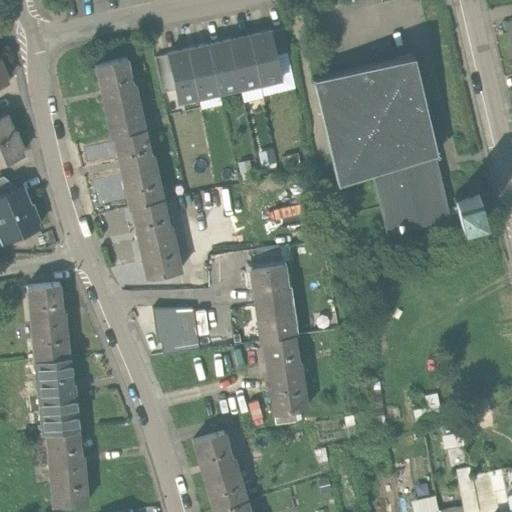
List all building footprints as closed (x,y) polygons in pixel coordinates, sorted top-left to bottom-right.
[(511,12),(502,15),(511,61),(511,12)] [(265,30),(246,34),(256,82),(275,79),(265,30)] [(246,34),(228,38),(237,86),(256,82),(246,34)] [(228,38),(209,41),(218,90),(237,86),(228,38)] [(209,41),(189,45),(199,93),(218,90),(209,41)] [(189,45),(170,49),(180,97),(199,93),(189,45)] [(422,52),(328,75),(355,183),(373,178),(388,238),(463,219),(466,228),(488,222),(482,196),(459,201),(422,52)] [(129,56),(97,64),(114,136),(146,128),(129,56)] [(0,164),(23,156),(4,108),(0,109),(0,164)] [(146,128),(114,136),(131,206),(163,198),(146,128)] [(41,225),(22,176),(6,182),(0,184),(0,236),(2,241),(41,225)] [(163,198),(131,206),(147,277),(179,269),(163,198)] [(282,261),(250,266),(261,339),(263,338),(293,334),(282,261)] [(62,282),(30,284),(36,358),(38,357),(68,355),(62,282)] [(195,302),(157,304),(160,348),(198,346),(195,302)] [(293,334),(263,338),(274,411),(306,407),(295,334),(293,334)] [(68,355),(38,357),(45,430),(47,430),(76,428),(70,355),(68,355)] [(76,428),(47,430),(53,502),(84,500),(78,428),(76,428)] [(223,431),(193,440),(212,510),(215,509),(243,502),(223,431)] [(492,508),(491,509),(491,511),(511,511),(511,474),(504,476),(511,504),(492,508)] [(511,504),(504,476),(486,480),(492,508),(511,504)] [(485,478),(473,481),(474,483),(480,510),(480,511),(491,509),(492,508),(486,480),(485,478)] [(467,509),(467,511),(469,511),(470,511),(480,510),(474,483),(462,486),(467,509)] [(243,502),(215,509),(215,511),(248,511),(246,501),(243,502)]
